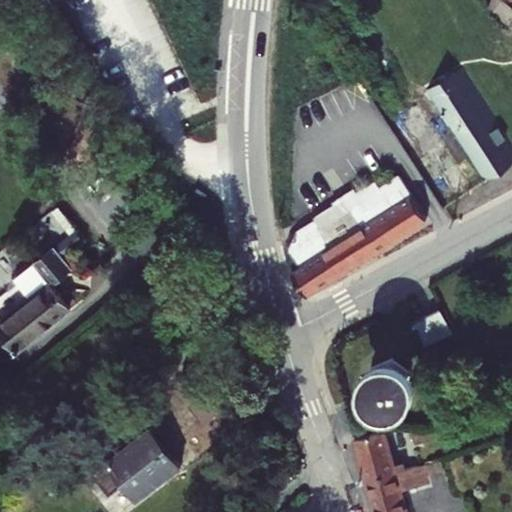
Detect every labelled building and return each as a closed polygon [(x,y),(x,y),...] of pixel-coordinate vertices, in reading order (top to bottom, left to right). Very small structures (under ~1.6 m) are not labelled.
[(79,0),(85,11),(105,0),(79,0)] [(511,148),(463,69),(426,92),(482,181),(511,162),(511,148)] [(368,195),(323,223),(318,216),(298,229),(304,238),(290,247),(300,264),(293,268),(307,291),(427,216),(400,174),(391,180),(386,173),(363,187),(368,195)] [(298,229),(290,247),(304,238),(298,229)] [(62,241),(18,273),(34,294),(78,262),(62,241)] [(60,280),(5,320),(24,345),(78,305),(60,280)] [(124,304),(102,321),(114,338),(100,349),(130,389),(136,384),(146,397),(159,386),(150,374),(167,361),(124,304)] [(456,307),(427,322),(439,346),(469,331),(456,307)] [(369,368),(367,390),(386,404),(405,395),(406,371),(390,359),(369,368)] [(378,473),(415,462),(413,456),(405,458),(395,421),(365,429),(378,473)] [(102,476),(118,498),(136,486),(146,500),(187,470),(182,464),(195,455),(184,441),(172,450),(159,433),(102,476)] [(389,511),(419,511),(411,483),(434,476),(429,458),(415,462),(378,473),(389,511)]
